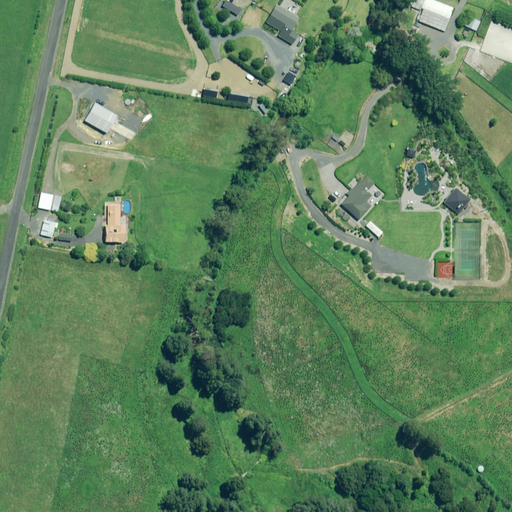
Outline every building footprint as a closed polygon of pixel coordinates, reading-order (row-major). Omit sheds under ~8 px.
[(419,9),(419,8),(422,9),(417,21),(443,31),(452,8),(432,0),(412,0),(410,6),(419,9)] [(298,18),(275,4),(264,22),(279,31),(276,35),(291,44),(297,34),(290,30),(298,18)] [(115,115),(93,102),(83,120),(105,133),(115,115)] [(373,182),(365,176),(340,204),(358,220),(367,210),(360,204),(369,194),(366,191),(373,182)] [(469,199),(454,187),(442,202),(457,214),(469,199)] [(39,193),(37,207),(57,211),(60,197),(39,193)] [(118,204),(106,205),(106,225),(104,225),(104,242),(122,242),(124,225),(117,225),(118,204)] [(39,234),(51,237),(53,227),(55,227),(56,223),(43,220),(39,234)]
